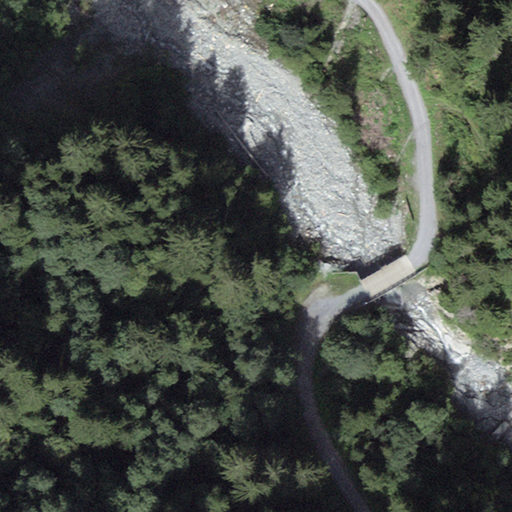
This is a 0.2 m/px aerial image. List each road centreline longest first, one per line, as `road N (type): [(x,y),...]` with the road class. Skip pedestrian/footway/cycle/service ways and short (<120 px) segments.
road 1 (track): [(417,260),(334,309),(308,355),(312,419),(363,511)]
road 2 (track): [(417,260),(422,129),(363,0)]
